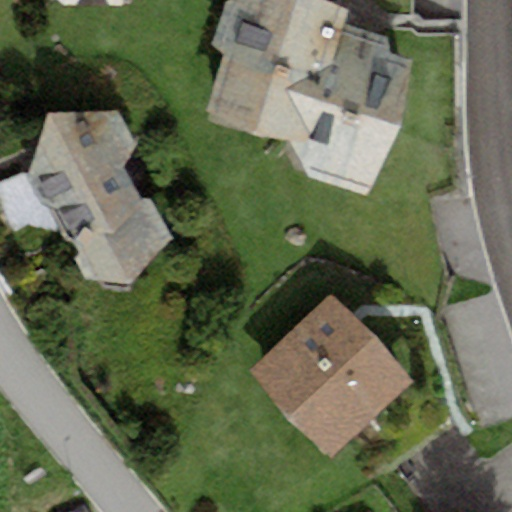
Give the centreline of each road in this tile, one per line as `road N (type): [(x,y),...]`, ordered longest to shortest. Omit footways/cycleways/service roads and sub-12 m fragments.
road 1 (residential): [(511,255),(492,131),(489,0)]
road 2 (residential): [(130,511),(0,339)]
